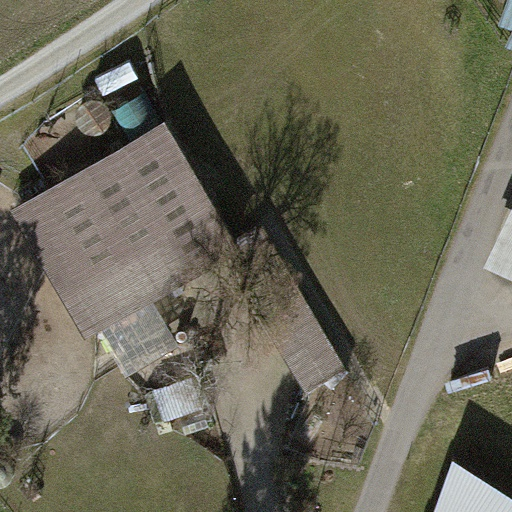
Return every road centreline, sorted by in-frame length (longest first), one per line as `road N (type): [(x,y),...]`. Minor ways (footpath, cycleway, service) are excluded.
road 1 (residential): [(370,511),(511,146)]
road 2 (track): [(139,0),(0,91)]
